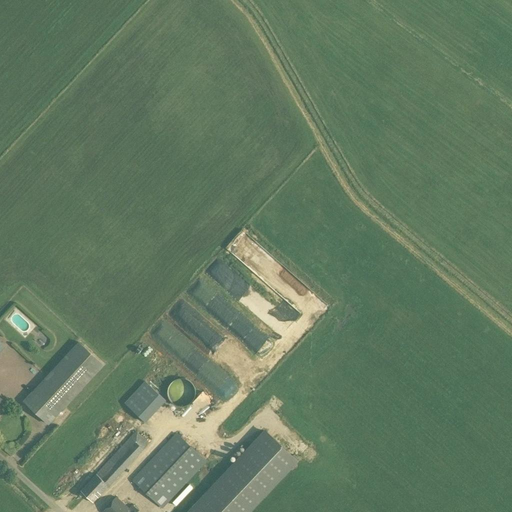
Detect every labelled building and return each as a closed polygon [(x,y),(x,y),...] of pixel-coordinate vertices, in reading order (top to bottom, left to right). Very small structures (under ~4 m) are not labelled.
[(254,312),(259,317),(266,305),(252,291),(247,288),(240,281),(235,279),(222,266),(216,273),(205,267),(217,279),(216,279),(246,308),(254,312)] [(270,344),(196,284),(187,294),(262,354),(270,344)] [(177,304),(169,314),(225,359),(233,349),(177,304)] [(180,350),(184,352),(189,343),(156,325),(149,338),(178,353),(180,350)] [(104,365),(79,341),(45,378),(23,401),(49,425),(104,365)] [(193,393),(193,392),(192,389),(192,387),(190,385),(189,383),(186,381),(184,380),(180,379),(178,379),(175,380),(172,381),(170,383),(169,385),(167,386),(167,389),(166,392),(167,396),(168,399),(169,401),(171,403),(173,404),(175,405),(178,405),(180,405),(184,405),(186,404),(188,402),(190,400),(191,398),(192,395),(193,393)] [(146,422),(166,400),(145,381),(125,403),(146,422)] [(93,503),(114,480),(149,443),(135,431),(80,491),(81,492),(86,496),(93,503)] [(247,511),(296,460),(266,432),(190,511),(247,511)] [(163,509),(189,480),(207,461),(177,433),(132,480),(163,509)] [(133,511),(116,497),(102,511),(133,511)]
